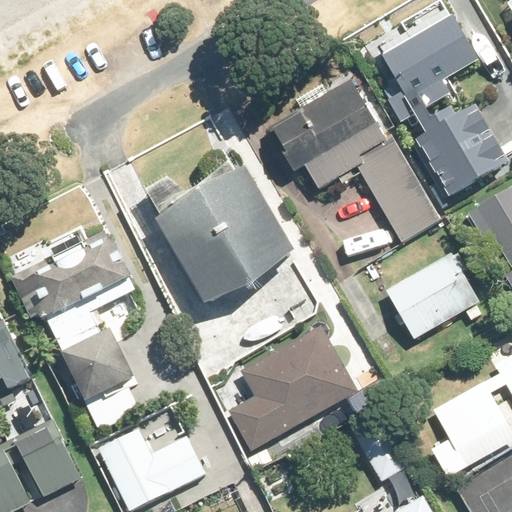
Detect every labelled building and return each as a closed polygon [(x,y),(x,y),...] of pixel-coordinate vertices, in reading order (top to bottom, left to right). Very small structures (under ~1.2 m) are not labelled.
[(385,56),(407,92),(392,101),(405,123),(455,94),(448,81),(483,60),(457,14),(385,56)] [(351,77),(270,126),(297,171),(308,165),(322,188),(359,165),(405,243),(445,219),(392,132),(386,136),(351,77)] [(455,114),(411,140),(444,195),(488,169),(455,114)] [(169,222),(163,226),(211,308),(301,248),(249,166),(239,170),(233,159),(208,182),(190,192),(171,176),(149,190),(169,222)] [(511,189),(472,213),(488,240),(497,235),(511,259),(511,272),(510,274),(511,278),(511,189)] [(44,320),(136,275),(116,235),(111,238),(107,230),(55,257),(59,265),(52,269),(48,260),(13,277),(34,318),(41,314),(44,320)] [(390,291),(418,339),(468,310),(473,318),(485,311),(480,303),(483,302),(466,270),(472,267),(462,249),(390,291)] [(0,381),(6,378),(12,391),(34,379),(4,320),(0,322),(0,381)] [(69,366),(67,367),(85,403),(139,377),(114,328),(63,354),(69,366)] [(258,396),(231,412),(254,452),(311,420),(319,434),(355,413),(347,398),(359,391),(323,328),(244,373),(258,396)] [(511,443),(511,427),(493,393),(509,384),(511,390),(511,355),(497,364),(502,372),(435,409),(452,439),(434,449),(450,478),(511,443)] [(96,412),(78,421),(83,433),(102,424),(96,412)] [(382,416),(355,432),(385,483),(412,467),(382,416)] [(57,420),(0,448),(0,511),(12,511),(85,476),(57,420)] [(101,449),(131,511),(208,474),(189,437),(154,454),(142,429),(101,449)] [(250,459),(256,471),(275,461),(268,449),(250,459)] [(236,482),(227,487),(235,501),(244,496),(236,482)]
